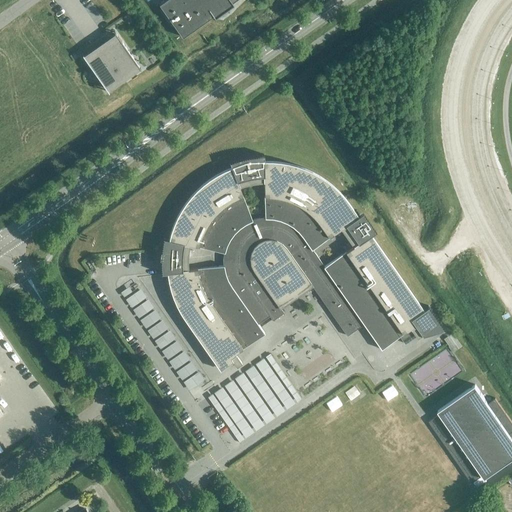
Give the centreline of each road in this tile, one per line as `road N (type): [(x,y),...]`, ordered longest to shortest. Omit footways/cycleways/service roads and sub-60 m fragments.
road 1 (primary): [(201,99),(0,236)]
road 2 (primary): [(13,243),(201,99)]
road 3 (primary): [(342,0),(201,99)]
road 4 (tertiary): [(187,511),(110,399)]
road 5 (unclassified): [(0,475),(110,399)]
